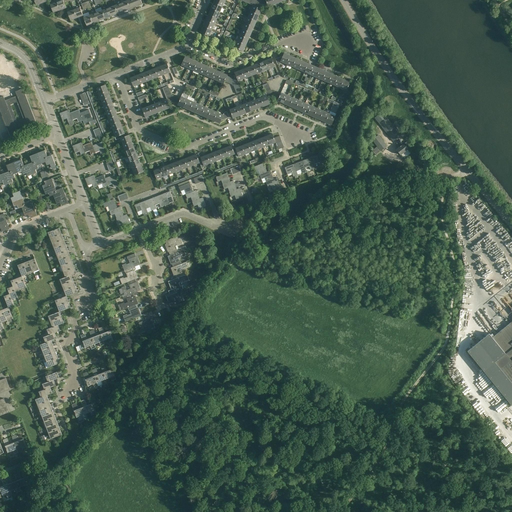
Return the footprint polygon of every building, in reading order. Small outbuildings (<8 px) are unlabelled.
[(67,0),(63,0),(57,2),(60,10),(67,7),(65,3),(68,1),(67,0)] [(133,0),(129,0),(127,1),(130,9),(136,6),(133,0)] [(256,0),(254,6),(251,12),(259,16),(262,9),(260,9),(261,8),(258,1),(256,0)] [(130,9),(127,1),(121,3),(124,11),(130,9)] [(54,12),(60,10),(57,2),(51,4),(54,12)] [(121,3),(114,6),(117,13),(124,11),(121,3)] [(211,9),(220,12),(223,6),(214,3),(211,9)] [(117,13),(114,6),(108,8),(111,16),(117,13)] [(80,7),(74,10),(76,18),(83,15),(80,7)] [(108,8),(102,10),(105,18),(111,16),(108,8)] [(211,9),(209,15),(217,18),(220,12),(211,9)] [(70,20),(76,18),(74,10),(67,12),(70,20)] [(105,18),(102,10),(96,13),(99,21),(105,18)] [(251,12),(248,18),(256,21),(259,16),(251,12)] [(96,13),(90,15),(93,23),(99,21),(96,13)] [(87,25),(93,23),(90,15),(84,18),(87,25)] [(206,21),(214,24),(217,18),(209,15),(206,21)] [(245,24),(254,27),(256,21),(248,18),(245,24)] [(206,21),(204,26),(212,30),(214,24),(206,21)] [(245,24),(243,30),(251,33),(254,27),(245,24)] [(201,33),(209,36),(212,30),(204,26),(201,33)] [(240,36),(248,39),(251,33),(243,30),(240,36)] [(240,36),(238,42),(246,45),(248,39),(240,36)] [(243,51),(243,52),(246,45),(238,42),(235,48),(243,51)] [(280,64),(281,62),(287,64),(291,56),(284,53),(283,56),(275,59),(277,65),(280,64)] [(188,68),(192,59),(185,56),(182,65),(188,68)] [(297,58),(291,56),(287,64),(293,67),(297,58)] [(265,61),(269,69),(275,67),(272,58),(265,61)] [(293,67),(299,69),(303,61),(297,58),(293,67)] [(192,59),(188,68),(194,70),(198,62),(192,59)] [(259,63),(263,71),(269,69),(265,61),(259,63)] [(303,61),(299,69),(305,72),(308,64),(303,61)] [(198,62),(194,70),(200,73),(204,65),(198,62)] [(161,66),(164,75),(171,72),(167,63),(161,66)] [(253,65),(256,74),(263,71),(259,63),(253,65)] [(305,72),(311,75),(315,66),(308,64),(305,72)] [(204,65),(200,73),(206,76),(209,67),(204,65)] [(247,68),(250,76),(256,74),(253,65),(247,68)] [(155,68),(158,77),(164,75),(161,66),(155,68)] [(315,66),(311,75),(317,77),(321,69),(315,66)] [(209,67),(206,76),(212,78),(215,70),(209,67)] [(149,71),(152,79),(158,77),(155,68),(149,71)] [(241,70),(244,79),(250,76),(247,68),(241,70)] [(317,77),(323,80),(326,72),(321,69),(317,77)] [(215,70),(212,78),(218,81),(221,72),(215,70)] [(233,85),(239,83),(238,81),(244,79),(241,70),(235,72),(237,77),(233,79),(230,84),(233,85)] [(143,73),(146,81),(152,79),(149,71),(143,73)] [(221,72),(218,81),(224,84),(225,82),(228,83),(230,77),(227,76),(227,75),(221,72)] [(326,72),(323,80),(329,83),(332,74),(326,72)] [(137,75),(140,84),(146,81),(143,73),(137,75)] [(329,83),(335,85),(338,77),(332,74),(329,83)] [(130,78),(134,86),(140,84),(137,75),(130,78)] [(338,77),(335,85),(341,88),(344,80),(338,77)] [(351,82),(344,80),(341,88),(347,91),(351,82)] [(97,88),(100,94),(108,91),(106,85),(97,88)] [(23,88),(16,91),(17,96),(6,101),(4,96),(0,97),(0,108),(10,135),(18,132),(16,128),(28,123),(30,128),(37,125),(23,88)] [(270,104),(268,98),(271,97),(274,91),(271,90),(266,92),(267,95),(261,98),(264,106),(270,104)] [(100,94),(102,100),(110,97),(108,91),(100,94)] [(277,92),(275,98),(278,99),(277,101),(284,103),(287,95),(281,92),(280,94),(277,92)] [(189,96),(183,93),(180,99),(178,104),(178,105),(184,108),(188,99),(189,96)] [(166,97),(167,99),(161,101),(164,110),(170,108),(168,103),(172,101),(174,96),(172,95),(166,97)] [(287,95),(284,103),(290,106),(293,98),(287,95)] [(102,100),(104,106),(113,103),(110,97),(102,100)] [(255,100),(258,109),(264,106),(261,98),(255,100)] [(293,98),(290,106),(295,109),(299,100),(293,98)] [(194,102),(188,99),(184,108),(190,110),(194,102)] [(248,103),(252,111),(258,109),(255,100),(248,103)] [(299,100),(295,109),(301,111),(305,103),(299,100)] [(164,110),(161,101),(155,104),(158,112),(164,110)] [(196,113),(200,104),(194,102),(190,110),(196,113)] [(107,112),(115,109),(113,103),(104,106),(107,112)] [(242,105),(246,114),(252,111),(248,103),(242,105)] [(305,103),(301,111),(307,114),(311,106),(305,103)] [(155,104),(149,106),(152,115),(158,112),(155,104)] [(205,107),(200,104),(196,113),(202,115),(205,107)] [(236,107),(240,116),(246,114),(242,105),(236,107)] [(152,115),(149,106),(142,109),(145,117),(152,115)] [(311,106),(307,114),(313,117),(317,108),(311,106)] [(208,118),(211,110),(205,107),(202,115),(208,118)] [(230,110),(233,118),(240,116),(236,107),(230,110)] [(317,108),(313,117),(319,119),(323,111),(317,108)] [(70,113),(73,120),(77,119),(78,122),(83,120),(80,113),(79,109),(70,113)] [(89,109),(80,113),(83,120),(87,119),(88,122),(93,120),(89,109)] [(117,115),(115,109),(107,112),(109,118),(117,115)] [(60,113),(63,120),(67,119),(69,122),(73,120),(70,113),(69,110),(60,113)] [(217,112),(211,110),(208,118),(214,121),(217,112)] [(323,111),(319,119),(325,122),(329,114),(323,111)] [(225,113),(223,115),(217,112),(214,121),(220,124),(221,121),(230,118),(227,112),(225,113)] [(401,136),(394,126),(382,112),(375,118),(394,141),(401,136)] [(329,114),(325,122),(332,125),(335,117),(329,114)] [(109,118),(111,125),(120,121),(117,115),(109,118)] [(114,131),(122,127),(120,121),(111,125),(114,131)] [(114,131),(116,137),(121,135),(125,134),(122,127),(114,131)] [(270,145),(276,142),(276,144),(282,141),(281,139),(280,136),(274,138),(273,134),(266,136),(270,145)] [(121,138),(123,144),(132,141),(129,135),(122,137),(121,135),(116,137),(115,137),(116,140),(121,138)] [(379,135),(372,140),(381,151),(387,146),(379,135)] [(260,139),(263,147),(270,145),(266,136),(260,139)] [(413,144),(407,137),(405,138),(411,146),(413,144)] [(254,141),(257,149),(263,147),(260,139),(254,141)] [(400,139),(394,144),(397,148),(396,149),(401,155),(408,149),(400,139)] [(126,150),(134,147),(132,141),(123,144),(126,150)] [(248,143),(251,152),(257,149),(254,141),(248,143)] [(73,146),(76,153),(80,152),(81,155),(86,153),(83,145),(82,142),(73,146)] [(92,142),(83,145),(86,153),(90,152),(91,155),(96,153),(93,145),(92,142)] [(93,145),(96,153),(100,152),(101,155),(106,153),(102,142),(93,145)] [(242,146),(245,154),(251,152),(248,143),(242,146)] [(229,156),(235,154),(234,152),(232,145),(225,148),(229,156)] [(236,148),(237,151),(234,152),(235,154),(237,158),(239,157),(245,154),(242,146),(236,148)] [(137,153),(134,147),(126,150),(128,157),(137,153)] [(377,147),(372,151),(376,156),(380,152),(377,147)] [(219,150),(222,159),(229,156),(225,148),(219,150)] [(39,151),(37,152),(42,164),(46,162),(44,158),(48,156),(45,150),(40,152),(39,151)] [(213,152),(216,161),(222,159),(219,150),(213,152)] [(38,165),(42,164),(37,152),(35,152),(35,154),(30,156),(33,162),(36,161),(38,165)] [(207,155),(210,163),(216,161),(213,152),(207,155)] [(44,158),(46,162),(47,165),(50,164),(52,167),(56,165),(52,153),(49,154),(50,156),(48,156),(44,158)] [(137,153),(128,157),(130,163),(139,159),(137,153)] [(190,156),(194,165),(200,163),(200,161),(197,154),(190,156)] [(324,165),(320,154),(311,157),(314,165),(318,163),(319,167),(322,166),(322,167),(325,166),(324,165)] [(200,161),(200,163),(202,168),(205,167),(204,166),(210,163),(207,155),(201,157),(202,161),(200,161)] [(184,159),(188,167),(194,165),(190,156),(184,159)] [(316,168),(314,165),(311,157),(303,161),(306,168),(309,166),(311,170),(316,168)] [(16,160),(14,160),(18,173),(23,171),(21,167),(24,165),(22,159),(17,161),(16,160)] [(141,165),(139,159),(130,163),(133,169),(141,165)] [(178,161),(180,165),(181,170),(188,167),(184,159),(178,161)] [(14,174),(18,173),(14,160),(11,161),(12,163),(7,165),(9,171),(12,170),(14,174)] [(39,169),(38,165),(36,161),(33,162),(31,163),(30,161),(28,162),(32,175),(37,173),(36,170),(39,169)] [(181,170),(180,165),(178,161),(172,164),(175,172),(181,170)] [(307,171),(306,168),(303,161),(294,164),(297,171),(301,170),(302,173),(307,171)] [(32,175),(28,162),(25,163),(26,165),(24,165),(21,167),(23,171),(24,174),(27,173),(28,176),(32,175)] [(258,171),(259,175),(267,172),(264,163),(253,167),(251,168),(253,172),(255,172),(258,171)] [(166,166),(169,174),(175,172),(172,164),(166,166)] [(298,175),(297,171),(294,164),(285,168),(288,175),(292,173),(293,177),(298,175)] [(144,172),(141,165),(133,169),(135,175),(144,172)] [(160,168),(163,177),(169,174),(166,166),(160,168)] [(157,179),(163,177),(160,168),(154,171),(157,179)] [(7,171),(4,171),(9,184),(13,182),(12,179),(15,178),(14,174),(12,170),(9,171),(7,172),(7,171)] [(270,170),(267,172),(259,175),(261,180),(265,178),(266,182),(274,179),(270,170)] [(5,185),(9,184),(4,171),(2,172),(2,174),(1,174),(0,174),(0,183),(3,182),(5,185)] [(223,184),(230,181),(227,173),(216,177),(218,182),(221,181),(223,184)] [(85,178),(88,186),(92,184),(94,188),(99,186),(96,178),(94,175),(85,178)] [(104,175),(96,178),(99,186),(102,185),(104,188),(109,186),(106,178),(104,175)] [(106,178),(109,186),(112,184),(114,188),(119,186),(114,175),(106,178)] [(54,183),(52,178),(50,179),(45,181),(46,184),(43,185),(45,190),(56,185),(56,183),(54,183)] [(268,192),(269,194),(280,189),(279,187),(281,187),(277,178),(274,179),(266,182),(268,187),(272,186),(273,190),(268,192)] [(234,180),(230,181),(223,184),(225,189),(228,188),(229,192),(237,189),(234,180)] [(184,190),(186,194),(193,191),(190,182),(179,187),(181,191),(184,190)] [(51,196),(54,195),(58,193),(57,190),(56,188),(57,188),(56,185),(45,190),(46,194),(49,193),(51,196)] [(54,195),(55,199),(67,194),(67,192),(65,193),(63,187),(57,190),(58,193),(54,195)] [(237,189),(229,192),(231,197),(235,195),(236,200),(244,197),(240,188),(237,189)] [(13,202),(25,197),(24,195),(23,196),(21,190),(13,193),(14,196),(11,198),(13,202)] [(196,190),(193,191),(186,194),(187,199),(191,198),(192,202),(200,199),(196,190)] [(161,195),(164,202),(168,200),(169,204),(174,202),(170,191),(161,195)] [(68,197),(67,194),(55,199),(57,204),(60,203),(61,206),(69,203),(67,197),(68,197)] [(164,202),(161,195),(152,198),(155,205),(159,204),(160,207),(165,205),(164,202)] [(19,208),(22,207),(26,205),(25,202),(24,201),(26,200),(25,197),(13,202),(14,207),(18,205),(19,208)] [(203,197),(200,199),(192,202),(194,207),(198,205),(199,209),(207,206),(203,197)] [(157,209),(155,205),(152,198),(144,201),(146,209),(150,207),(152,211),(157,209)] [(109,211),(117,208),(114,199),(103,203),(105,208),(108,207),(109,211)] [(31,200),(25,202),(26,205),(22,207),(24,211),(36,207),(35,204),(33,205),(31,200)] [(148,212),(146,209),(144,201),(135,205),(137,212),(142,211),(143,214),(148,212)] [(36,207),(24,211),(25,216),(28,214),(30,217),(37,215),(35,209),(36,209),(36,207)] [(120,207),(117,208),(109,211),(111,216),(114,215),(116,218),(123,216),(120,207)] [(0,223),(8,220),(7,218),(6,218),(4,213),(0,214),(0,223)] [(127,214),(123,216),(116,218),(118,224),(121,222),(123,226),(130,223),(127,214)] [(2,231),(0,232),(0,235),(4,234),(2,231),(10,228),(8,223),(9,223),(8,220),(0,223),(0,228),(1,228),(2,231)] [(61,231),(59,228),(48,232),(50,238),(62,234),(64,233),(63,231),(61,231)] [(63,237),(62,234),(50,238),(52,243),(64,239),(66,239),(65,236),(63,237)] [(170,255),(180,252),(184,250),(186,249),(185,246),(178,249),(177,246),(183,244),(183,242),(186,241),(183,236),(178,238),(177,236),(170,239),(165,241),(166,244),(165,244),(167,251),(168,250),(170,255)] [(52,243),(54,249),(66,245),(68,244),(67,242),(65,243),(64,239),(52,243)] [(54,249),(56,255),(68,251),(70,250),(69,247),(67,248),(66,245),(54,249)] [(173,267),(180,264),(182,264),(180,261),(179,262),(177,258),(182,256),(183,257),(186,256),(184,250),(180,252),(170,255),(168,256),(170,262),(171,262),(173,267)] [(69,254),(68,251),(56,255),(58,261),(70,256),(72,255),(71,253),(69,254)] [(124,271),(135,267),(141,264),(138,258),(137,259),(135,254),(127,257),(128,260),(130,259),(131,263),(126,265),(126,264),(122,265),(124,271)] [(71,259),(70,256),(58,261),(60,266),(72,262),(74,261),(73,259),(71,259)] [(28,258),(29,260),(33,271),(39,269),(35,258),(31,259),(30,257),(28,258)] [(22,260),(23,262),(28,273),(33,271),(29,260),(26,262),(25,259),(22,260)] [(22,276),(28,273),(23,262),(20,264),(19,262),(17,263),(22,276)] [(60,266),(62,272),(75,267),(77,267),(76,264),(74,265),(72,262),(60,266)] [(174,274),(176,278),(180,277),(185,275),(183,272),(182,273),(180,269),(185,268),(185,269),(189,267),(187,262),(182,264),(180,264),(173,267),(171,268),(173,274),(174,274)] [(64,278),(71,275),(74,274),(79,272),(78,270),(76,271),(75,267),(62,272),(64,277),(64,278)] [(120,279),(122,284),(136,279),(138,278),(136,272),(135,272),(134,271),(136,270),(135,267),(124,271),(126,273),(127,273),(129,276),(124,278),(124,277),(120,279)] [(185,275),(180,277),(176,278),(168,282),(171,288),(172,287),(173,289),(168,291),(169,294),(180,290),(182,289),(183,289),(181,282),(183,281),(183,282),(189,280),(189,279),(191,278),(190,276),(188,277),(187,274),(185,275)] [(16,276),(17,278),(21,289),(27,287),(22,276),(19,277),(18,275),(16,276)] [(72,278),(71,275),(64,278),(64,277),(60,279),(62,285),(73,281),(75,280),(74,278),(72,278)] [(10,278),(13,286),(15,292),(21,289),(17,278),(13,279),(13,277),(10,278)] [(136,279),(122,284),(128,282),(129,285),(130,284),(132,288),(127,290),(125,286),(122,288),(121,285),(112,288),(114,292),(120,290),(121,292),(119,293),(121,298),(123,297),(137,291),(141,290),(139,284),(137,284),(136,279)] [(62,285),(64,290),(75,286),(77,286),(76,283),(75,284),(73,281),(62,285)] [(18,297),(15,292),(13,286),(10,287),(9,285),(7,286),(10,294),(12,299),(18,297)] [(66,296),(70,295),(80,291),(79,289),(77,289),(75,286),(64,290),(66,296)] [(184,295),(182,289),(169,294),(166,295),(169,301),(170,301),(172,306),(180,303),(179,300),(177,300),(176,297),(180,295),(181,296),(184,295)] [(120,311),(128,308),(136,305),(139,304),(136,297),(135,298),(134,296),(138,295),(137,291),(123,297),(124,300),(128,298),(129,302),(125,304),(124,303),(118,305),(120,311)] [(14,305),(12,299),(10,294),(7,295),(6,293),(3,294),(8,307),(9,307),(14,305)] [(55,300),(57,306),(69,302),(71,301),(70,299),(68,299),(66,296),(55,300)] [(60,312),(69,308),(73,307),(72,304),(70,305),(69,302),(57,306),(59,311),(60,312)] [(138,309),(136,305),(128,308),(129,310),(131,310),(132,313),(127,315),(127,314),(123,316),(126,321),(141,315),(139,309),(138,309)] [(2,307),(3,309),(7,321),(13,318),(9,307),(8,307),(5,308),(4,306),(2,307)] [(61,315),(60,312),(59,311),(48,316),(50,322),(62,317),(64,317),(63,314),(61,315)] [(143,322),(142,321),(139,323),(141,329),(140,329),(139,330),(139,331),(139,332),(140,333),(141,333),(142,333),(145,332),(145,333),(153,330),(152,329),(156,327),(154,323),(157,322),(155,316),(153,317),(151,311),(143,314),(145,317),(146,317),(148,320),(143,322)] [(63,321),(62,317),(50,322),(52,327),(53,327),(58,325),(66,322),(65,320),(63,321)] [(60,328),(58,325),(53,327),(52,327),(47,329),(49,335),(55,333),(62,330),(62,327),(60,328)] [(467,352),(511,407),(511,325),(494,340),(489,334),(467,352)] [(98,329),(100,334),(103,341),(107,340),(108,343),(113,341),(110,330),(104,332),(102,327),(98,329)] [(90,332),(92,337),(95,344),(99,343),(100,346),(105,344),(103,341),(100,334),(95,336),(93,330),(90,332)] [(56,336),(55,333),(49,335),(44,337),(43,337),(45,342),(46,343),(51,341),(59,338),(58,335),(56,336)] [(90,346),(91,349),(96,348),(95,344),(92,337),(87,339),(85,334),(81,335),(84,344),(80,346),(81,349),(90,346)] [(53,344),(51,341),(46,343),(45,342),(40,345),(42,350),(54,346),(56,346),(55,343),(53,344)] [(44,356),(56,352),(58,351),(57,349),(55,349),(54,346),(42,350),(44,356)] [(57,355),(56,352),(44,356),(46,362),(58,358),(60,357),(59,354),(57,355)] [(49,367),(58,364),(62,362),(61,360),(59,361),(58,358),(46,362),(49,367)] [(101,367),(103,372),(106,379),(110,378),(112,381),(116,379),(112,369),(107,371),(105,366),(101,367)] [(92,370),(94,376),(97,383),(102,381),(103,384),(107,383),(106,379),(103,372),(98,374),(96,369),(92,370)] [(54,380),(57,378),(61,377),(60,374),(58,375),(57,372),(46,376),(48,382),(54,379),(54,380)] [(98,386),(97,383),(94,376),(89,378),(87,372),(83,374),(88,386),(93,384),(94,388),(98,386)] [(55,383),(54,380),(54,379),(48,382),(44,383),(42,384),(45,389),(50,387),(58,384),(57,382),(55,383)] [(39,392),(41,397),(47,395),(54,392),(53,390),(51,390),(50,387),(45,389),(39,392)] [(48,398),(47,395),(41,397),(35,399),(38,405),(49,401),(51,400),(50,398),(48,398)] [(81,402),(83,407),(86,414),(90,412),(91,415),(96,414),(92,403),(87,405),(85,400),(81,402)] [(50,404),(49,401),(38,405),(40,411),(51,406),(53,406),(52,403),(50,404)] [(87,417),(86,414),(83,407),(78,409),(76,404),(72,405),(79,424),(84,422),(83,419),(87,417)] [(42,416),(53,412),(55,411),(54,409),(52,410),(51,406),(40,411),(42,416)] [(55,415),(53,412),(42,416),(44,422),(55,418),(57,417),(57,414),(55,415)] [(57,421),(55,418),(44,422),(46,428),(58,423),(60,422),(59,420),(57,421)] [(59,426),(58,423),(46,428),(49,433),(60,429),(62,428),(61,426),(59,426)] [(51,439),(64,434),(63,431),(61,432),(60,429),(49,433),(51,439)] [(12,437),(14,442),(17,449),(21,447),(23,451),(27,449),(23,439),(18,441),(16,435),(12,437)] [(3,440),(5,446),(8,453),(13,451),(14,454),(18,453),(17,449),(14,442),(9,444),(7,439),(3,440)] [(15,475),(17,481),(20,488),(24,486),(26,489),(30,488),(26,477),(21,479),(19,474),(15,475)] [(6,479),(8,484),(11,491),(16,489),(17,493),(21,491),(20,488),(17,481),(12,483),(10,477),(6,479)] [(11,491),(8,484),(3,486),(1,481),(0,480),(0,490),(2,495),(7,493),(8,496),(12,494),(11,491)]
